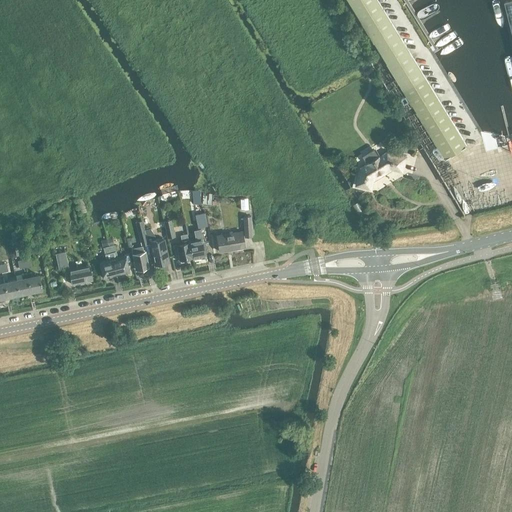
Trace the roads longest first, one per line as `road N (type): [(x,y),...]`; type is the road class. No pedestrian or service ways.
road 1 (secondary): [(0,332),(314,266)]
road 2 (tertiary): [(315,511),(338,398),(376,319)]
